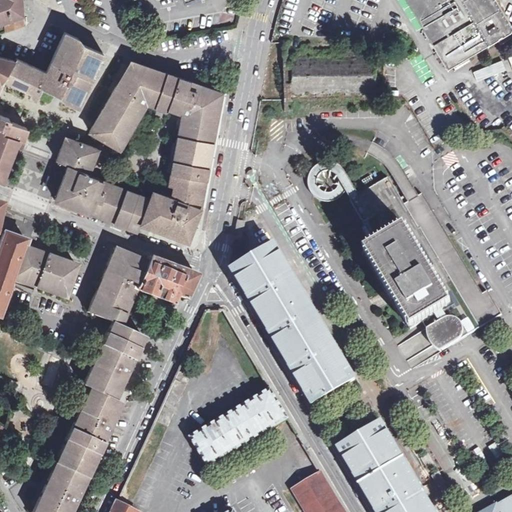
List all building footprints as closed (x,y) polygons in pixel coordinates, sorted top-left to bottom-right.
[(4,0),(4,1),(0,2),(0,21),(2,21),(23,13),(21,0),(4,0)] [(170,0),(156,0),(159,9),(172,5),(170,0)] [(406,0),(447,68),(497,38),(494,33),(507,25),(492,0),(406,0)] [(23,18),(23,13),(2,21),(4,26),(14,22),(23,23),(23,18)] [(22,26),(23,26),(23,23),(14,22),(4,26),(6,31),(6,32),(22,26)] [(65,101),(78,107),(103,53),(83,44),(78,38),(65,32),(46,72),(16,58),(14,60),(2,79),(31,92),(29,96),(36,99),(42,86),(60,95),(65,101)] [(284,99),(284,111),(292,111),(292,107),(287,105),(288,101),(349,100),(349,95),(365,95),(365,91),(374,91),(373,56),(371,56),(371,47),(319,48),(313,49),(313,42),(282,41),(284,99)] [(9,118),(0,114),(0,83),(2,79),(14,60),(0,56),(0,178),(2,180),(3,177),(15,145),(19,146),(23,137),(27,127),(9,120),(9,118)] [(476,81),(505,69),(500,59),(472,71),(476,81)] [(151,105),(162,72),(131,61),(126,74),(115,87),(89,131),(102,138),(120,149),(138,116),(137,115),(141,109),(143,104),(142,103),(143,102),(151,105)] [(163,109),(174,76),(162,72),(151,105),(163,109)] [(178,133),(213,139),(222,92),(174,76),(163,109),(167,110),(168,107),(175,110),(180,111),(181,110),(182,111),(178,133)] [(213,139),(178,133),(173,159),(208,166),(213,139)] [(140,223),(150,198),(132,191),(110,183),(88,174),(98,148),(95,147),(82,143),(65,136),(62,144),(56,160),(67,164),(62,177),(56,195),(54,199),(72,206),(119,224),(137,231),(138,228),(140,223)] [(140,223),(188,241),(200,207),(208,166),(173,159),(169,185),(173,185),(172,192),(171,197),(152,190),(150,198),(140,223)] [(423,322),(441,351),(480,328),(459,292),(421,228),(419,229),(404,205),(388,178),(356,198),(350,201),(375,242),(363,250),(406,321),(411,329),(423,322)] [(459,292),(480,328),(502,315),(487,291),(483,294),(475,282),(460,255),(423,194),(417,197),(414,191),(411,193),(406,196),(409,202),(404,205),(419,229),(421,228),(459,292)] [(234,239),(241,240),(245,221),(238,219),(234,239)] [(0,311),(9,285),(8,284),(11,278),(22,245),(24,244),(26,240),(21,238),(22,236),(18,235),(17,237),(13,235),(10,234),(10,232),(6,231),(5,233),(2,231),(0,235),(0,236),(0,311)] [(22,245),(11,278),(64,298),(76,265),(72,263),(54,257),(42,253),(23,246),(24,244),(22,245)] [(312,405),(355,380),(274,245),(232,271),(312,405)] [(111,322),(119,325),(134,289),(146,261),(130,254),(116,249),(113,247),(86,312),(111,322)] [(146,261),(134,289),(161,299),(170,303),(169,306),(170,307),(175,295),(180,297),(183,298),(182,301),(183,301),(196,275),(195,273),(190,271),(182,268),(171,264),(160,260),(153,257),(148,255),(146,261)] [(88,388),(113,400),(124,375),(142,336),(119,325),(111,322),(106,333),(104,335),(81,385),(88,388)] [(423,330),(398,345),(406,358),(408,357),(412,365),(436,352),(423,330)] [(168,427),(194,371),(190,369),(201,346),(192,342),(155,422),(168,427)] [(71,426),(102,440),(108,426),(119,403),(113,400),(88,388),(71,426)] [(208,468),(289,419),(271,389),(190,438),(208,468)] [(408,419),(400,424),(408,436),(415,431),(408,419)] [(434,511),(381,422),(338,448),(376,511),(434,511)] [(54,462),(85,477),(102,440),(71,426),(54,462)] [(418,436),(411,441),(418,453),(426,449),(418,436)] [(299,458),(306,470),(316,464),(309,452),(299,458)] [(429,453),(421,458),(429,471),(436,466),(429,453)] [(85,477),(54,462),(30,511),(68,511),(72,504),(85,477)] [(439,471),(431,476),(439,489),(447,484),(439,471)] [(293,490),(305,511),(344,511),(321,473),(293,490)] [(511,511),(511,495),(481,511),(511,511)] [(135,511),(117,503),(113,511),(135,511)]
